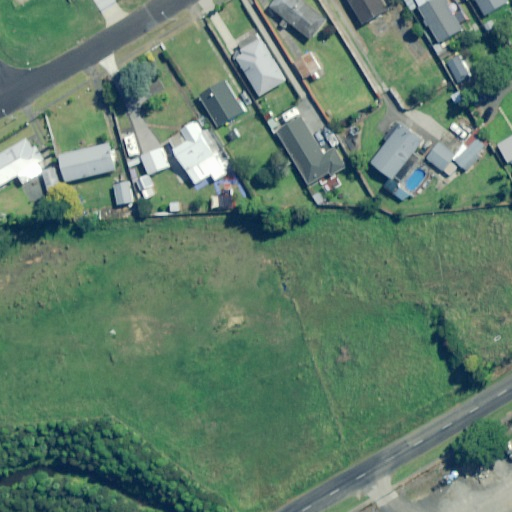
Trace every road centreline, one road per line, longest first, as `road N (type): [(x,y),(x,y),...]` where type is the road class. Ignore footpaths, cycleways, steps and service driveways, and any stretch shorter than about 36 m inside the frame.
road 1 (residential): [(300,511),(511,386)]
road 2 (residential): [(170,0),(4,99)]
